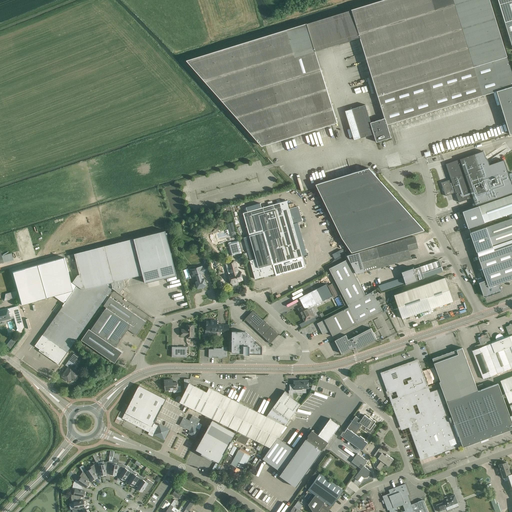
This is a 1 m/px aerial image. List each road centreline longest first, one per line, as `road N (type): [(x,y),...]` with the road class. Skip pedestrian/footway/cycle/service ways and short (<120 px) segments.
road 1 (residential): [(143,373),(140,355),(159,321),(250,296),(303,341),(305,368)]
road 2 (secondary): [(143,373),(305,368)]
road 3 (secondary): [(340,364),(481,315)]
road 4 (residential): [(409,471),(393,425),(347,383),(340,364)]
